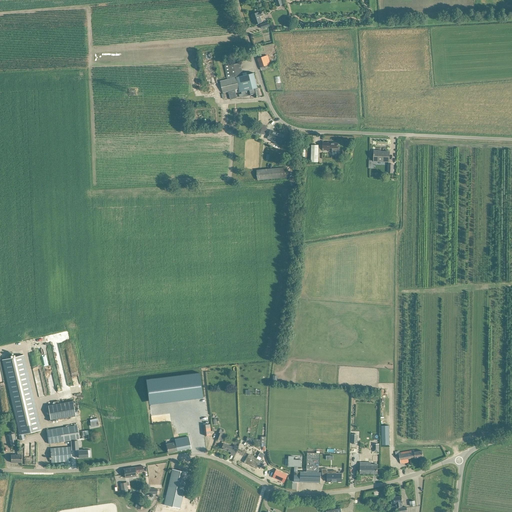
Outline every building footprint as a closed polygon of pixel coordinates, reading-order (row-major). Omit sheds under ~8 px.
[(258,12),(256,13),(252,15),(255,25),(258,24),(259,24),(259,23),(262,22),(260,16),(263,15),(261,12),(258,13),(258,12)] [(267,55),(262,57),(257,59),(261,70),(267,69),(266,65),(270,64),(267,55)] [(227,79),(220,81),(223,93),(235,90),(238,89),(239,92),(241,91),(242,94),(239,94),(240,97),(250,95),(254,94),(254,97),(259,96),(254,73),(243,76),(241,63),(225,66),(227,78),(235,77),(236,77),(227,79)] [(258,123),(257,128),(256,132),(255,134),(261,136),(261,134),(265,135),(267,126),(258,123)] [(282,140),(283,137),(284,137),(283,136),(284,134),(270,130),(267,139),(275,141),(275,144),(280,146),(282,140)] [(338,143),(323,142),(322,150),(329,150),(329,148),(332,148),(332,152),(340,152),(340,148),(338,148),(338,143)] [(374,151),(374,156),(374,162),(389,162),(389,152),(380,152),(380,151),(374,151)] [(257,180),(287,177),(286,167),(257,170),(257,180)] [(52,390),(58,389),(52,354),(47,355),(52,390)] [(40,430),(30,385),(23,355),(2,360),(20,435),(19,435),(20,440),(24,439),(23,434),(40,430)] [(199,373),(146,379),(148,400),(184,396),(184,400),(202,398),(199,373)] [(370,398),(370,436),(383,436),(383,431),(382,401),(379,401),(379,399),(375,399),(375,398),(370,398)] [(48,406),(51,422),(76,418),(73,401),(48,406)] [(177,430),(191,427),(189,414),(174,416),(177,430)] [(97,418),(90,419),(91,426),(99,425),(97,418)] [(77,425),(46,430),(48,444),(79,439),(77,425)] [(14,433),(8,435),(10,446),(16,444),(14,433)] [(168,453),(191,448),(188,437),(175,440),(175,442),(166,444),(168,453)] [(78,441),(71,441),(72,450),(75,450),(76,458),(79,458),(91,457),(90,450),(87,450),(78,451),(78,449),(78,441)] [(234,445),(234,446),(233,447),(224,444),(222,449),(231,452),(230,454),(235,456),(236,451),(238,446),(234,445)] [(70,447),(50,449),(51,463),(71,461),(71,456),(71,453),(70,447)] [(423,456),(422,452),(422,451),(414,452),(414,450),(399,453),(399,451),(395,452),(395,453),(396,458),(399,457),(400,464),(409,462),(408,459),(423,456)] [(22,462),(22,457),(22,455),(21,455),(19,451),(17,451),(18,455),(11,455),(11,463),(22,462)] [(249,454),(247,458),(245,462),(248,464),(248,463),(256,468),(258,465),(261,467),(264,461),(261,459),(262,458),(262,459),(265,454),(260,452),(258,456),(257,459),(249,454)] [(294,471),(293,481),(320,483),(321,472),(319,472),(319,453),(306,453),(304,471),(294,471)] [(289,458),(289,465),(300,466),(300,461),(293,461),(293,458),(289,458)] [(371,463),(367,463),(360,463),(360,473),(377,474),(377,465),(371,465),(371,463)] [(144,471),(143,466),(124,469),(126,477),(136,476),(135,473),(144,471)] [(172,469),(171,474),(166,495),(164,505),(180,509),(182,499),(188,473),(172,469)] [(341,477),(340,473),(336,474),(336,471),(328,471),(328,469),(322,469),(323,477),(327,477),(327,482),(332,482),(332,481),(337,481),(337,482),(342,482),(342,477),(341,477)] [(276,470),(275,473),(286,478),(288,475),(276,470)] [(161,483),(154,483),(154,479),(152,479),(151,488),(161,489),(161,483)] [(121,492),(128,491),(127,486),(129,485),(128,482),(120,483),(121,492)] [(402,503),(402,502),(401,496),(394,497),(395,504),(396,503),(396,507),(402,506),(402,503)]
